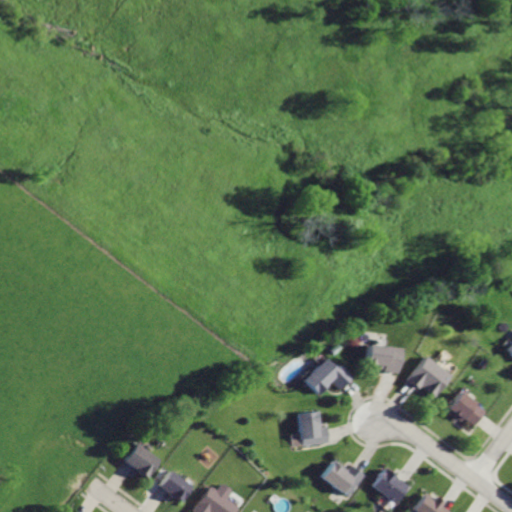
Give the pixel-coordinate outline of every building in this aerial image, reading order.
[(511,336),(499,349),(511,363),(511,336)] [(361,345),(360,364),(366,365),(365,368),(374,369),(374,372),(391,373),(393,347),(361,345)] [(320,358),(299,380),(313,393),(325,381),(336,392),(349,377),(336,364),(331,369),(320,358)] [(418,358),(401,381),(413,390),(416,386),(428,395),(442,376),(418,358)] [(455,393),(442,411),(456,421),(458,418),(470,426),(480,412),(455,393)] [(295,414),(301,446),(325,442),(323,427),(319,428),(316,410),(295,414)] [(135,442),(159,459),(146,477),(123,460),(128,452),(135,442)] [(347,463),(343,470),(332,462),(321,477),(347,496),(362,475),(347,463)] [(170,470),(159,486),(180,502),(192,485),(170,470)] [(382,470),(370,485),(392,503),(404,487),(382,470)] [(210,487),(192,511),(193,511),(234,511),(238,507),(210,487)] [(421,490),(408,509),(412,511),(446,511),(437,506),(440,502),(421,490)]
